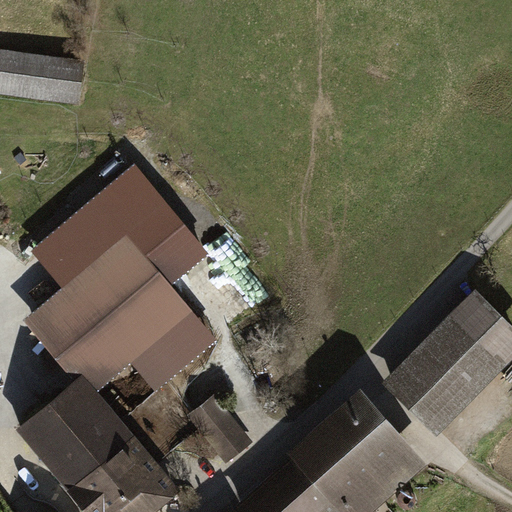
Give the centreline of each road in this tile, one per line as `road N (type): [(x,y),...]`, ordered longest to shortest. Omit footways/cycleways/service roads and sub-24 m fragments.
road 1 (unclassified): [(211,511),(359,380),(511,209)]
road 2 (track): [(359,380),(463,471),(511,497)]
